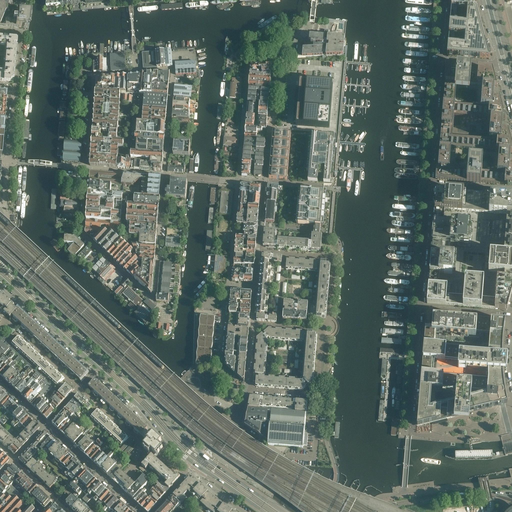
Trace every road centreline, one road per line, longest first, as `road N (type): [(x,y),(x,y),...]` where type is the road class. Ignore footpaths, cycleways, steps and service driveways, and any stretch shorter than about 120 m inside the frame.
road 1 (tertiary): [(204,456),(0,261)]
road 2 (residential): [(80,227),(152,298),(164,174)]
road 3 (tertiary): [(0,277),(154,424)]
road 4 (residential): [(240,410),(216,400),(228,286)]
road 5 (residential): [(164,174),(172,72),(135,72)]
road 6 (unclassified): [(374,511),(435,496),(501,493)]
road 7 (unclassified): [(45,426),(139,511)]
road 8 (residential): [(0,286),(93,372)]
road 9 (residential): [(429,185),(439,60)]
road 10 (residential): [(418,307),(429,185)]
road 11 (residential): [(266,182),(277,62)]
